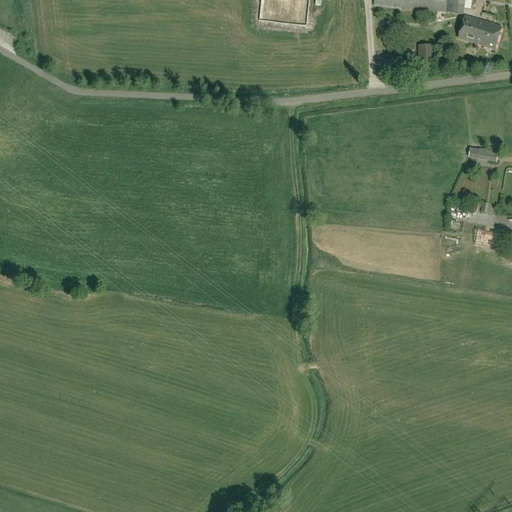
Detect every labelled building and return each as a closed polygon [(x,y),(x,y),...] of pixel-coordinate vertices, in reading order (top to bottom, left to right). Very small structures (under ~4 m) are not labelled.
[(375,0),(374,7),(418,12),(418,9),(427,10),(426,15),(435,16),(436,12),(463,15),(465,0),(375,0)] [(475,44),(482,22),(465,16),(458,39),(475,44)] [(482,22),(475,44),(495,51),(502,28),(482,22)] [(419,71),(434,70),(434,46),(419,46),(419,71)] [(479,150),(470,149),(469,158),(496,163),(498,152),(479,149),(479,150)] [(500,248),(502,233),(477,229),(475,244),(500,248)]
